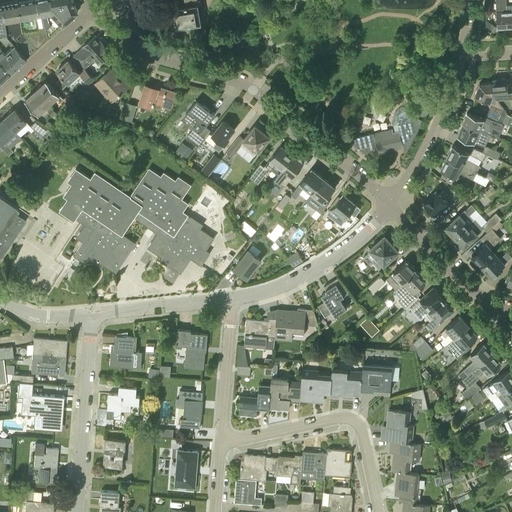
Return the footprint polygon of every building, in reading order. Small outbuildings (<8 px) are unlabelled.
[(22,32),(36,48),(77,11),(72,0),(19,0),(17,1),(22,32)] [(197,1),(197,0),(184,0),(186,6),(173,8),(176,27),(201,23),(198,4),(201,4),(201,0),(197,1)] [(496,0),(497,27),(507,26),(506,5),(505,0),(496,0)] [(26,58),(36,48),(22,32),(17,1),(1,3),(5,26),(6,35),(5,36),(26,58)] [(494,33),(497,29),(485,21),(483,25),(494,33)] [(0,62),(10,73),(26,58),(5,36),(0,37),(0,39),(5,45),(8,43),(11,46),(4,53),(0,49),(0,62)] [(94,60),(98,64),(111,52),(101,41),(99,43),(93,37),(73,55),(84,67),(85,68),(94,60)] [(80,73),(79,72),(68,60),(57,70),(69,83),(80,73)] [(0,81),(10,73),(0,62),(0,81)] [(80,73),(89,84),(95,79),(85,68),(84,67),(79,72),(80,73)] [(118,101),(121,93),(128,87),(122,80),(121,81),(117,76),(119,74),(113,67),(97,81),(112,98),(115,99),(118,100),(118,101)] [(493,94),(508,93),(507,78),(493,79),(493,81),(492,82),(493,94),(493,95),(493,94)] [(60,101),(63,99),(64,98),(47,80),(36,90),(50,105),(57,98),(60,101)] [(496,99),(497,99),(493,95),(493,94),(492,82),(479,83),(474,95),(495,103),(497,100),(496,99)] [(155,104),(170,109),(176,92),(155,85),(154,87),(145,84),(139,104),(153,108),(155,104)] [(56,112),(50,105),(36,90),(25,99),(39,114),(46,108),(52,115),(56,112)] [(64,98),(63,99),(72,109),(77,104),(69,94),(64,98)] [(120,107),(125,109),(127,102),(120,100),(119,104),(120,107)] [(214,114),(203,105),(197,100),(182,118),(194,127),(186,136),(198,146),(211,130),(205,125),(214,114)] [(125,109),(123,114),(122,117),(132,121),(133,117),(137,104),(127,101),(127,102),(125,109)] [(16,132),(27,122),(15,108),(4,118),(16,132)] [(511,120),(505,117),(507,113),(503,108),(501,114),(498,119),(510,125),(511,120)] [(486,117),(483,118),(467,111),(463,123),(490,134),(498,137),(503,126),(502,124),(486,117)] [(393,131),(392,128),(358,136),(353,143),(367,153),(369,151),(383,162),(384,162),(385,163),(386,163),(387,163),(388,163),(389,162),(390,161),(391,160),(391,159),(392,159),(392,158),(392,157),(392,156),(392,155),(391,155),(391,154),(390,153),(389,153),(389,152),(388,152),(387,152),(386,152),(385,152),(385,150),(402,145),(401,142),(402,142),(405,153),(422,119),(411,113),(407,121),(398,123),(399,130),(393,131)] [(22,138),(16,132),(4,118),(0,121),(0,136),(0,137),(0,145),(2,149),(6,152),(22,138)] [(31,126),(41,137),(49,130),(37,120),(31,126)] [(224,145),(229,138),(228,137),(234,129),(223,120),(212,135),(218,140),(214,146),(220,150),(224,145)] [(45,125),(52,130),(56,125),(48,121),(45,125)] [(485,147),(485,146),(490,134),(463,123),(457,135),(485,147)] [(241,144),(255,155),(267,140),(270,138),(270,136),(269,133),(266,133),(255,124),(244,139),(239,136),(226,152),(232,156),(241,144)] [(270,168),(277,174),(293,154),(292,152),(292,150),(289,148),(287,149),(281,144),(269,160),(265,157),(260,163),(250,177),(258,183),(270,168)] [(480,165),(467,158),(469,153),(453,145),(446,157),(477,172),(480,165)] [(189,146),(181,156),(185,159),(193,149),(189,146)] [(483,152),(486,153),(498,158),(500,152),(485,146),(485,147),(483,152)] [(486,153),(483,152),(473,148),(470,155),(481,159),(481,160),(483,161),(486,153)] [(209,174),(222,158),(214,152),(202,169),(209,174)] [(286,184),(292,176),(292,177),(304,162),(302,160),(302,158),(300,156),(298,157),(293,154),(277,174),(274,178),(275,178),(270,185),(277,190),(282,183),(281,182),(282,181),(286,184)] [(473,179),(477,172),(446,157),(440,168),(444,170),(441,176),(447,179),(446,180),(452,184),(453,183),(456,183),(457,180),(456,177),(457,177),(459,172),(473,179)] [(149,167),(131,195),(95,171),(91,178),(76,168),(77,169),(68,181),(72,184),(64,196),(68,198),(60,210),(74,220),(74,221),(80,212),(83,214),(82,216),(90,222),(88,225),(86,224),(78,236),(83,240),(73,255),(74,255),(74,254),(86,262),(89,258),(101,267),(104,263),(116,271),(135,242),(123,234),(135,217),(151,228),(153,227),(156,229),(155,231),(158,233),(149,247),(160,255),(158,258),(158,259),(159,258),(181,273),(189,261),(187,260),(189,257),(202,265),(201,264),(210,252),(206,249),(214,237),(201,228),(203,224),(191,215),(190,216),(183,211),(189,202),(182,198),(191,184),(178,176),(176,179),(164,171),(161,175),(149,167)] [(299,193),(307,199),(323,177),(312,168),(291,194),(296,198),(299,193)] [(486,184),(489,178),(478,172),(474,179),(486,184)] [(310,209),(314,213),(335,187),(323,177),(307,199),(314,204),(310,209)] [(441,208),(442,209),(449,203),(445,198),(449,195),(444,189),(440,193),(437,190),(424,202),(434,214),(441,208)] [(282,208),(291,197),(285,193),(277,204),(278,204),(282,208)] [(333,206),(328,213),(341,223),(344,219),(345,219),(350,212),(354,215),(360,208),(355,205),(356,204),(343,194),(339,198),(337,197),(331,205),(333,206)] [(0,257),(1,258),(6,249),(26,220),(15,213),(18,209),(17,208),(17,207),(0,195),(0,257)] [(446,227),(455,237),(474,219),(470,214),(476,209),(472,204),(446,227)] [(475,218),(474,219),(455,237),(464,246),(476,235),(477,235),(484,228),(487,232),(492,227),(500,220),(499,220),(501,218),(496,212),(481,225),(475,218)] [(279,223),(269,234),(275,239),(285,227),(279,223)] [(487,232),(480,238),(485,243),(472,255),(481,266),(496,252),(491,247),(501,238),(492,227),(487,232)] [(373,262),(379,268),(398,250),(385,236),(370,249),(374,253),(372,255),(369,252),(363,257),(370,264),(373,262)] [(262,259),(249,249),(234,268),(247,278),(262,259)] [(303,260),(298,251),(288,257),(292,266),(303,260)] [(491,276),(498,269),(511,257),(507,251),(500,257),(496,252),(481,266),(491,276)] [(397,278),(402,283),(416,270),(406,260),(386,278),(391,284),(397,278)] [(421,293),(417,288),(426,280),(416,270),(402,283),(394,290),(401,298),(399,300),(405,307),(407,305),(418,296),(421,293)] [(374,292),(385,282),(380,276),(368,286),(374,292)] [(324,286),(327,291),(321,294),(325,300),(318,305),(325,316),(333,311),(335,315),(344,309),(347,307),(341,298),(349,293),(339,277),(324,286)] [(417,305),(426,314),(444,298),(436,289),(430,294),(429,292),(426,295),(427,297),(423,301),(421,299),(420,299),(418,296),(407,305),(412,310),(417,305)] [(430,331),(433,328),(441,321),(440,320),(453,308),(444,298),(426,314),(431,319),(425,325),(430,331)] [(305,331),(305,324),(306,308),(298,308),(297,310),(292,310),(291,313),(277,312),(278,309),(277,308),(277,312),(276,318),(275,335),(275,339),(292,340),(293,330),(305,331)] [(450,332),(455,338),(468,325),(460,315),(441,332),(445,336),(450,332)] [(266,348),(267,334),(275,335),(276,318),(270,318),(269,320),(246,319),(244,346),(254,347),(266,348)] [(455,355),(458,358),(474,344),(471,341),(477,335),(468,325),(455,338),(447,344),(456,354),(455,355)] [(187,345),(185,365),(203,367),(205,347),(207,347),(208,333),(191,332),(191,330),(178,329),(177,344),(187,345)] [(134,352),(136,352),(137,336),(115,335),(114,345),(112,345),(111,364),(133,366),(134,352)] [(350,341),(346,336),(340,340),(343,345),(350,341)] [(412,344),(416,349),(425,341),(421,336),(412,344)] [(32,353),(65,355),(67,339),(34,337),(33,344),(27,345),(26,354),(32,353)] [(425,341),(416,349),(417,350),(420,354),(429,346),(425,341)] [(459,373),(463,378),(493,351),(484,342),(470,354),(475,359),(459,373)] [(13,356),(12,346),(3,347),(4,357),(13,356)] [(484,369),(488,373),(502,361),(493,351),(463,378),(463,379),(469,386),(461,393),(467,398),(469,397),(478,390),(481,388),(475,381),(480,376),(481,372),(484,369)] [(32,353),(31,372),(64,375),(65,355),(32,353)] [(362,371),(361,390),(369,391),(370,387),(374,387),(374,389),(390,390),(389,390),(390,374),(392,374),(392,366),(363,363),(363,371),(362,371)] [(251,366),(238,365),(237,374),(250,375),(251,366)] [(303,369),(302,381),(301,398),(323,400),(324,392),(330,393),(332,374),(319,373),(319,370),(303,369)] [(361,394),(361,390),(362,371),(333,369),(332,374),(330,393),(330,394),(339,394),(339,391),(343,391),(343,393),(361,394)] [(497,395),(511,384),(511,373),(509,369),(483,388),(487,394),(493,390),(497,395)] [(19,381),(32,382),(33,375),(5,372),(6,380),(19,381)] [(271,385),(269,407),(289,409),(290,399),(300,400),(301,398),(302,381),(289,380),(290,377),(272,376),(271,385)] [(39,414),(38,427),(60,428),(61,408),(63,408),(63,407),(59,407),(60,399),(54,398),(54,395),(31,393),(32,382),(19,381),(17,401),(22,401),(21,413),(39,414)] [(259,384),(258,398),(241,397),(241,395),(240,395),(239,413),(257,415),(257,407),(269,408),(269,407),(271,385),(259,384)] [(491,416),(505,409),(511,405),(511,401),(511,400),(511,384),(497,395),(494,397),(501,407),(490,412),(491,416)] [(108,408),(130,410),(131,404),(139,404),(140,396),(136,395),(137,387),(119,385),(118,394),(109,393),(107,410),(108,410),(108,408)] [(424,388),(414,391),(413,395),(423,396),(422,403),(427,403),(424,388)] [(181,416),(180,426),(200,427),(203,392),(202,391),(196,391),(180,390),(180,398),(176,398),(176,406),(184,407),(183,416),(181,416)] [(478,390),(469,397),(474,404),(483,397),(478,390)] [(446,417),(452,412),(449,408),(443,414),(446,417)] [(381,439),(391,440),(412,442),(414,424),(409,424),(411,411),(389,409),(387,432),(382,432),(381,439)] [(505,409),(491,416),(480,421),(483,428),(508,417),(505,409)] [(162,436),(163,428),(155,427),(154,435),(162,436)] [(105,464),(122,466),(124,449),(125,449),(126,440),(105,438),(104,446),(106,446),(104,467),(105,467),(105,464)] [(397,471),(410,472),(411,459),(419,460),(421,443),(412,442),(391,440),(390,447),(394,448),(392,470),(388,469),(387,470),(397,471)] [(38,467),(37,481),(55,483),(57,466),(55,466),(56,454),(58,455),(58,448),(46,447),(45,453),(43,453),(44,444),(35,444),(34,452),(35,452),(34,467),(38,467)] [(327,452),(325,473),(350,475),(351,461),(345,461),(346,450),(327,448),(327,452)] [(177,450),(174,486),(195,487),(198,451),(177,450)] [(325,478),(325,473),(327,452),(318,452),(318,455),(313,454),(313,452),(303,451),(303,450),(302,458),(301,470),(315,471),(315,477),(325,478)] [(267,469),(277,470),(278,458),(266,457),(266,456),(245,454),(245,461),(242,460),(242,466),(241,466),(241,468),(242,468),(241,478),(256,479),(266,479),(267,469)] [(301,470),(302,458),(278,456),(278,458),(277,470),(277,474),(291,476),(290,482),(300,483),(301,470)] [(404,495),(404,501),(419,503),(421,488),(418,488),(419,473),(410,472),(397,471),(396,479),(398,480),(397,484),(396,484),(395,495),(404,495)] [(261,504),(262,497),(255,496),(256,480),(241,478),(236,478),(235,496),(239,496),(239,502),(261,504)] [(53,511),(54,503),(46,502),(46,501),(33,500),(34,491),(35,491),(21,489),(20,499),(26,500),(25,510),(39,511),(38,511),(53,511)] [(120,511),(121,506),(118,506),(119,491),(101,490),(100,504),(104,505),(102,511),(120,511)] [(313,509),(313,502),(314,491),(302,490),(301,508),(313,509)] [(351,511),(352,508),(349,508),(349,503),(351,504),(352,494),(348,493),(334,492),(329,492),(328,505),(331,505),(330,511),(351,511)] [(429,511),(430,504),(419,503),(404,501),(403,509),(404,509),(403,511),(429,511)] [(318,511),(319,503),(313,502),(313,509),(301,508),(300,511),(318,511)]
